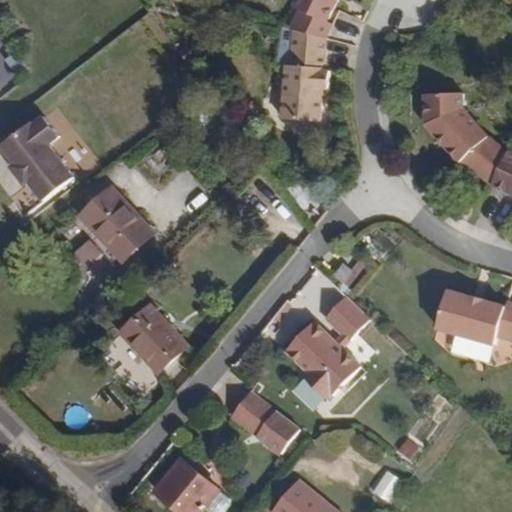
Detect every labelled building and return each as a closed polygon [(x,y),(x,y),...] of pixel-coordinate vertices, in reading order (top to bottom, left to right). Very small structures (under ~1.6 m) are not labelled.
[(291,29),(329,42),(336,21),(330,18),(338,0),(294,0),(292,5),(298,6),(291,29)] [(280,121),(322,123),(323,94),(328,94),(331,72),(324,71),(329,42),(291,29),(289,57),(283,56),(280,121)] [(461,94),(418,94),(419,124),(455,164),(486,184),(506,146),(484,134),(462,110),(461,94)] [(27,183),(43,205),(73,178),(50,146),(59,138),(42,114),(30,124),(26,121),(0,143),(0,149),(10,162),(5,166),(24,187),(27,183)] [(511,148),(506,146),(486,184),(511,195),(511,148)] [(115,181),(82,211),(123,261),(155,229),(115,181)] [(511,344),(511,302),(507,301),(505,305),(446,288),(434,330),(497,348),(499,340),(511,344)] [(347,297),(328,318),(351,339),(370,318),(347,297)] [(159,304),(123,336),(168,384),(202,350),(159,304)] [(363,369),(314,321),(285,350),(308,372),(304,376),(330,402),(363,369)] [(303,429),(250,391),(229,420),(282,458),(303,429)] [(189,457),(161,492),(187,511),(217,511),(233,491),(189,457)] [(338,511),(300,480),(273,511),(338,511)]
